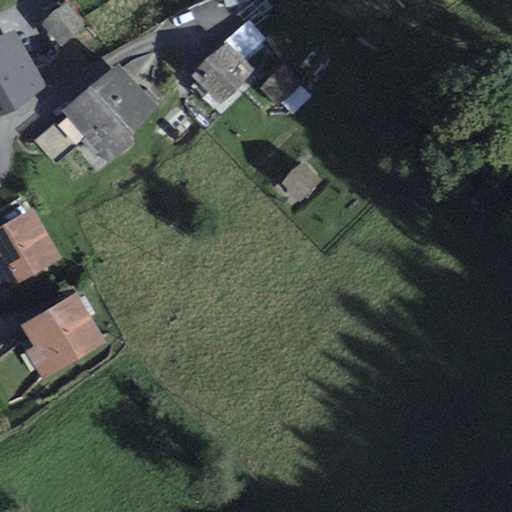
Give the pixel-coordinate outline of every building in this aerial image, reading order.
[(86,25),(62,3),(39,28),(63,50),(86,25)] [(30,68),(10,33),(0,39),(0,109),(44,85),(34,66),(30,68)] [(251,70),(226,45),(197,74),(222,100),(251,70)] [(156,109),(116,66),(68,110),(108,153),(156,109)] [(299,82),(285,67),(264,86),(278,101),(299,82)] [(320,180),(303,164),(285,183),(302,198),(320,180)] [(9,207),(0,210),(0,225),(14,220),(9,207)] [(0,289),(58,256),(32,210),(0,228),(0,289)] [(102,341),(75,295),(26,325),(38,346),(31,350),(45,374),(102,341)]
